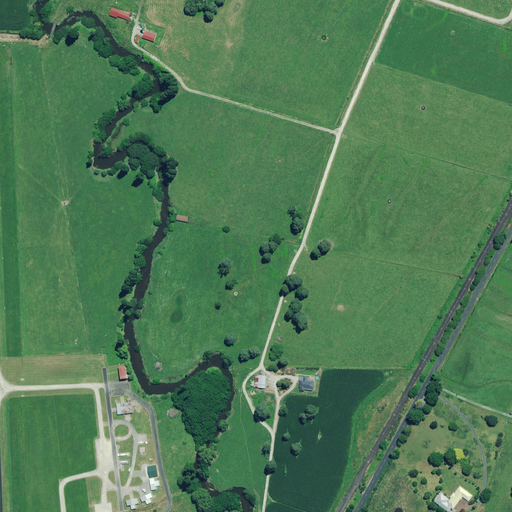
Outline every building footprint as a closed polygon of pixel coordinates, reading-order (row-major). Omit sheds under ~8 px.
[(129,20),(131,15),(112,8),(110,15),(117,18),(118,16),(129,20)] [(154,42),(157,35),(145,31),(143,38),(154,42)] [(127,367),(120,368),(122,380),(129,379),(127,367)] [(267,376),(255,375),(254,387),(265,388),(267,376)] [(309,377),(300,376),(299,381),(300,381),(299,390),(304,391),(305,390),(314,391),(315,381),(309,380),(309,377)] [(133,413),(131,398),(116,400),(118,415),(133,413)] [(142,465),(140,465),(140,468),(139,468),(140,478),(143,478),(144,477),(144,480),(150,479),(149,473),(151,473),(151,469),(149,470),(148,464),(142,465)] [(473,496),(460,486),(455,494),(454,493),(449,499),(441,493),(440,495),(439,494),(433,501),(448,511),(452,508),(453,509),(463,497),(469,501),(473,496)] [(139,504),(138,498),(127,501),(128,506),(131,505),(132,509),(136,508),(135,505),(139,504)]
